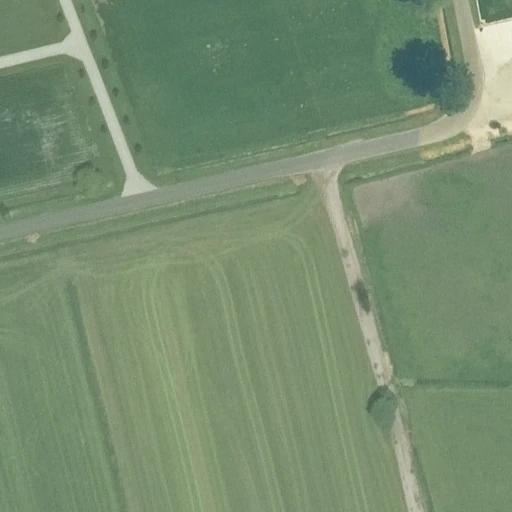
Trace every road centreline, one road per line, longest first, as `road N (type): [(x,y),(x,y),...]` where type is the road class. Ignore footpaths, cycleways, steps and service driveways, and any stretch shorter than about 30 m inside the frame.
road 1 (unclassified): [(0,232),(434,134),(454,121),(468,94),(458,0)]
road 2 (track): [(323,159),(411,511)]
